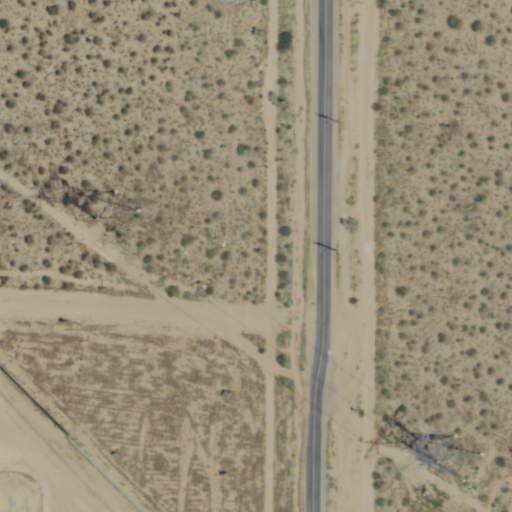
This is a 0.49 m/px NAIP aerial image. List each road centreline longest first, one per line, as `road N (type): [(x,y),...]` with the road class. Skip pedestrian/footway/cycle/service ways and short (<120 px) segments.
road 1 (residential): [(319,0),(315,511)]
road 2 (track): [(0,305),(318,317)]
